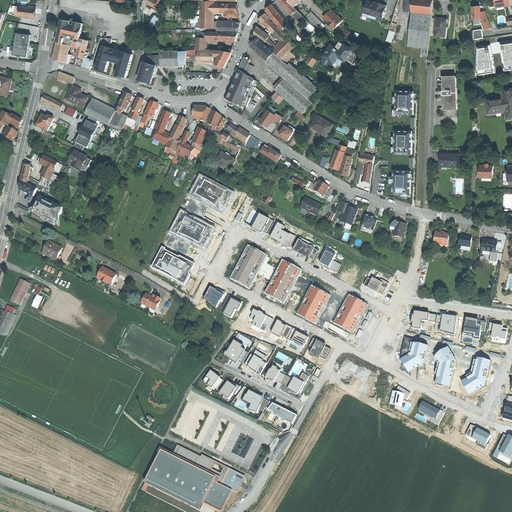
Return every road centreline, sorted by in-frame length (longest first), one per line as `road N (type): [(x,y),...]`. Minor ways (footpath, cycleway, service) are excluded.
road 1 (residential): [(340,342),(211,275),(234,231),(394,315)]
road 2 (residential): [(206,99),(353,192),(421,214)]
road 3 (tertiary): [(0,252),(43,67)]
road 4 (residential): [(396,372),(485,418),(511,349)]
road 5 (tertiary): [(43,67),(180,101),(206,99)]
road 6 (residential): [(237,511),(304,407)]
